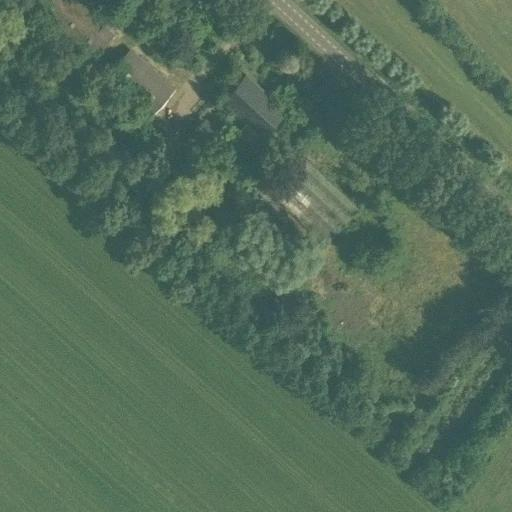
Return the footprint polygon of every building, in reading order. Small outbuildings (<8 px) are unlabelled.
[(88,62),(114,33),(77,0),(33,0),(27,8),(88,62)] [(132,151),(135,147),(127,140),(175,88),(130,47),(103,77),(130,102),(106,128),(132,151)] [(261,133),(283,109),(244,74),(223,98),(261,133)] [(232,167),(216,152),(228,139),(205,118),(185,140),(207,160),(208,159),(225,174),(232,167)] [(324,244),(358,208),(305,157),(271,194),(324,244)]
